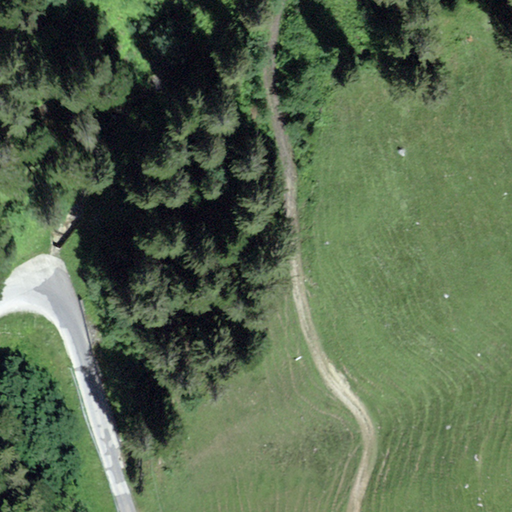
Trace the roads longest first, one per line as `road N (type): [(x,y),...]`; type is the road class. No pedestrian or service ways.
road 1 (track): [(353,511),(371,441),(363,407),(327,369),(305,327),(276,151),(272,36),(283,0)]
road 2 (unclassified): [(127,511),(62,304),(32,283),(0,292)]
